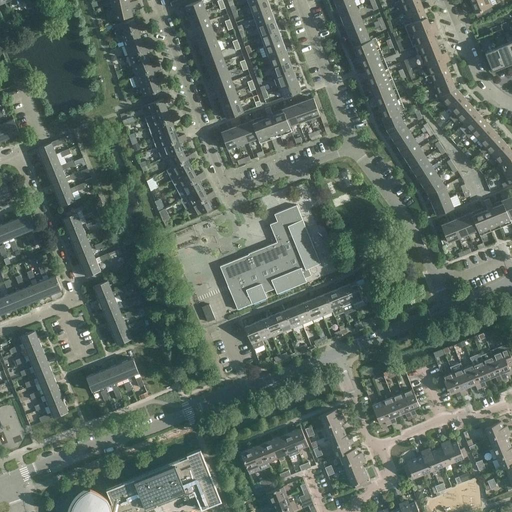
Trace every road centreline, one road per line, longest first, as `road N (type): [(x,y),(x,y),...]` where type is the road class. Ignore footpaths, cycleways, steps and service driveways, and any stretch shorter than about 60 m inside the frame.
road 1 (tertiary): [(6,480),(334,353)]
road 2 (residential): [(353,147),(241,189),(226,187),(156,0)]
road 3 (residential): [(0,331),(77,299),(16,151)]
road 4 (residential): [(447,308),(419,236),(353,147)]
road 5 (residential): [(353,147),(300,0)]
road 6 (residential): [(381,447),(442,419),(466,420),(511,403)]
road 7 (tertiary): [(334,353),(447,308)]
